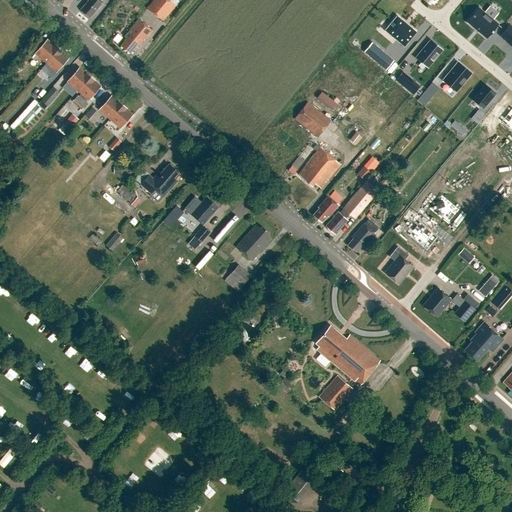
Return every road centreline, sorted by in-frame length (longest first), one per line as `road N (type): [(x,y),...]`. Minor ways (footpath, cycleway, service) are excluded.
road 1 (secondary): [(395,316),(37,0)]
road 2 (residential): [(395,316),(511,175)]
road 3 (unknown): [(270,511),(283,495),(159,396)]
road 4 (unclassified): [(391,511),(456,370)]
